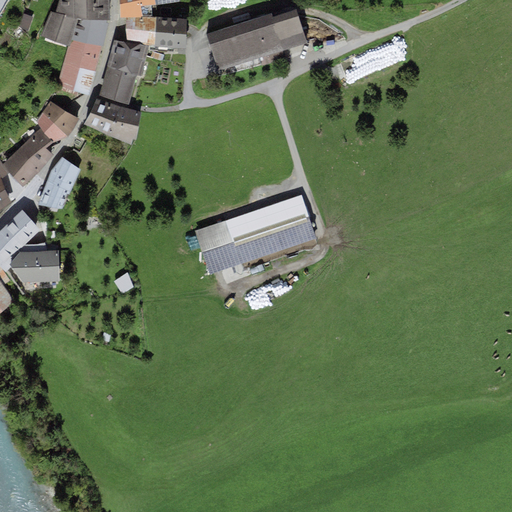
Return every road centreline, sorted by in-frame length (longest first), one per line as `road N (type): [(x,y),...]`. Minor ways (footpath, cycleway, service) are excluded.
road 1 (residential): [(459,0),(281,82),(202,102),(192,100),(186,82),(193,46)]
road 2 (residential): [(112,0),(88,104),(60,153),(0,224)]
road 3 (track): [(193,46),(204,30),(253,10),(291,7),(349,29),(360,46)]
road 4 (track): [(269,85),(322,242)]
